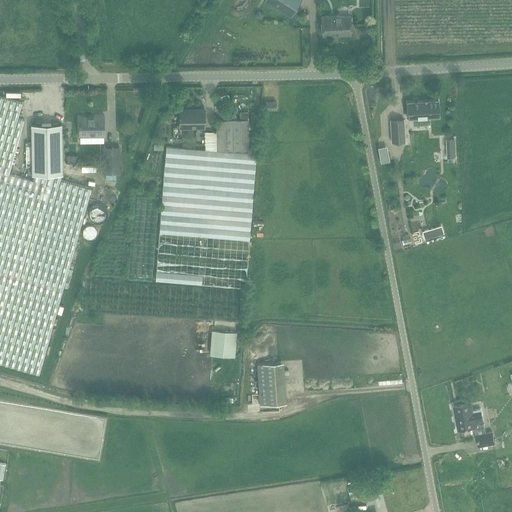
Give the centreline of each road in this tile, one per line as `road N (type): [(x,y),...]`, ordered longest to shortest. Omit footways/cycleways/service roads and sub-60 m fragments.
road 1 (unclassified): [(436,511),(355,77)]
road 2 (tertiary): [(90,82),(355,77)]
road 3 (tertiary): [(355,77),(511,67)]
